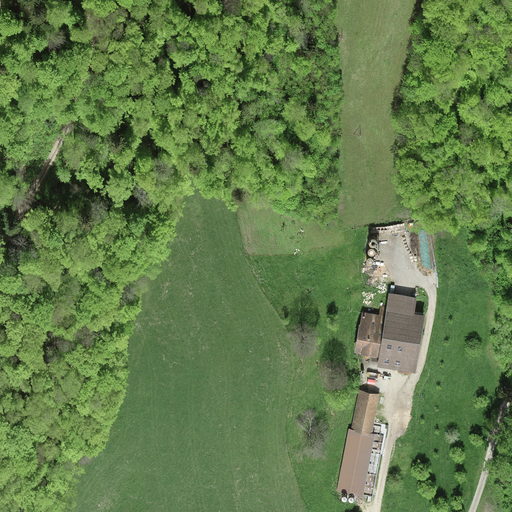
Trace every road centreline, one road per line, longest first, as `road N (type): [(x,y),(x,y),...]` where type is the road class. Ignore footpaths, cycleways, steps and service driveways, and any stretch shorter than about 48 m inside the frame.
road 1 (track): [(0,248),(84,84),(89,0)]
road 2 (unclassified): [(511,391),(471,511)]
